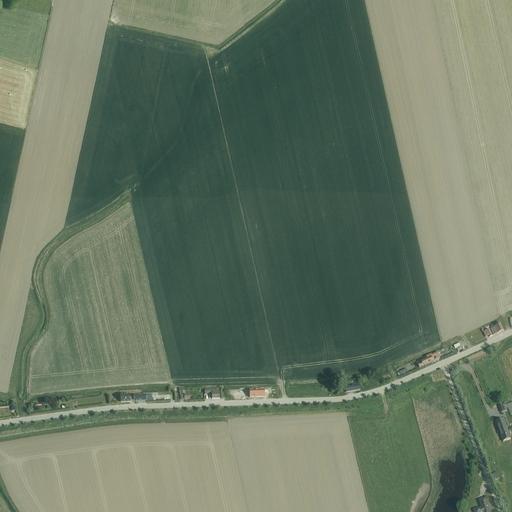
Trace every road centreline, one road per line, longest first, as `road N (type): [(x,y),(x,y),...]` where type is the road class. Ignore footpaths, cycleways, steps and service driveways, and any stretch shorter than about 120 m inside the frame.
road 1 (unclassified): [(511,332),(352,398),(124,408),(0,423)]
road 2 (unknown): [(499,511),(446,369)]
